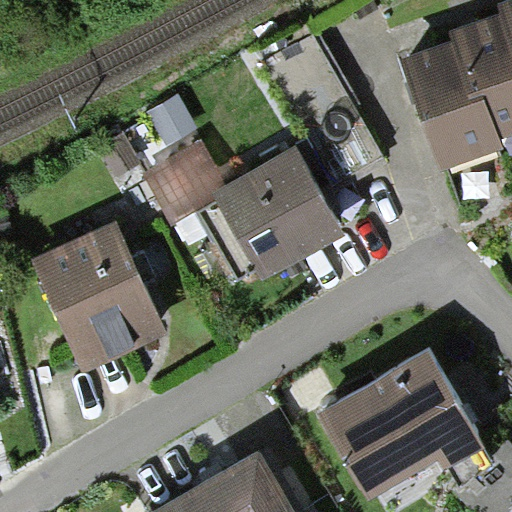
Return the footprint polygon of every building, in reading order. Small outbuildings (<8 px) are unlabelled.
[(511,0),(488,0),(493,15),(469,23),(441,32),(446,46),(423,54),(402,61),(440,172),(511,148),(505,130),(511,127),(511,0)] [(281,55),(340,181),(390,158),(331,32),(281,55)] [(256,272),(344,219),(294,135),(206,188),(256,272)] [(77,367),(162,328),(135,273),(109,216),(25,256),(77,367)] [(511,511),(511,445),(507,441),(494,453),(468,412),(423,342),(316,404),(363,485),(433,448),(456,488),(478,511),(511,511)] [(297,511),(256,442),(212,468),(135,511),(297,511)]
